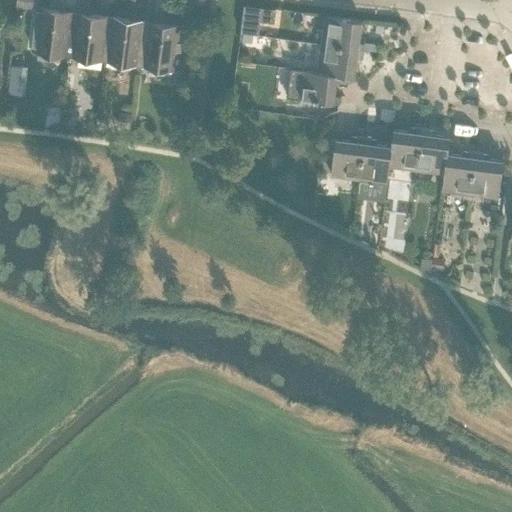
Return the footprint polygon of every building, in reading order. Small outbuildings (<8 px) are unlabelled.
[(261,7),(244,5),(241,30),(258,32),(261,7)] [(69,56),(75,12),(36,7),(31,51),(69,56)] [(105,60),(110,17),(75,12),(69,56),(105,60)] [(322,44),(364,50),(365,42),(359,41),(362,21),(326,16),(322,44)] [(140,65),(145,21),(110,17),(105,60),(140,65)] [(145,21),(140,65),(178,69),(183,26),(145,21)] [(243,33),(242,40),(252,41),(253,34),(243,33)] [(12,39),(10,52),(20,53),(21,40),(12,39)] [(363,57),(364,50),(322,44),(319,71),(319,72),(338,74),(338,75),(354,77),(357,57),(363,57)] [(10,65),(10,74),(27,75),(28,66),(10,65)] [(319,72),(319,71),(290,68),(287,94),(299,96),(298,98),(313,100),(319,101),(319,100),(334,102),(340,103),(341,95),(335,94),(338,75),(338,74),(319,72)] [(129,127),(131,113),(118,111),(116,125),(129,127)] [(417,168),(422,126),(414,125),(414,131),(393,129),(391,145),(389,164),(417,168)] [(447,152),(447,153),(450,136),(429,133),(430,127),(422,126),(417,168),(444,172),(445,172),(447,152)] [(359,177),(364,136),(357,135),(356,141),(335,138),(331,174),(359,177)] [(391,145),(371,143),(372,137),(364,136),(359,177),(387,181),(389,164),(391,145)] [(470,192),(476,150),(468,149),(467,155),(447,153),(447,152),(445,172),(444,172),(442,188),(470,192)] [(476,150),(470,192),(498,196),(503,160),(482,157),(483,151),(476,150)] [(403,248),(406,227),(391,225),(388,245),(403,248)] [(421,258),(419,269),(431,270),(431,268),(432,259),(421,258)] [(432,259),(431,268),(443,269),(444,259),(432,258),(432,259)]
